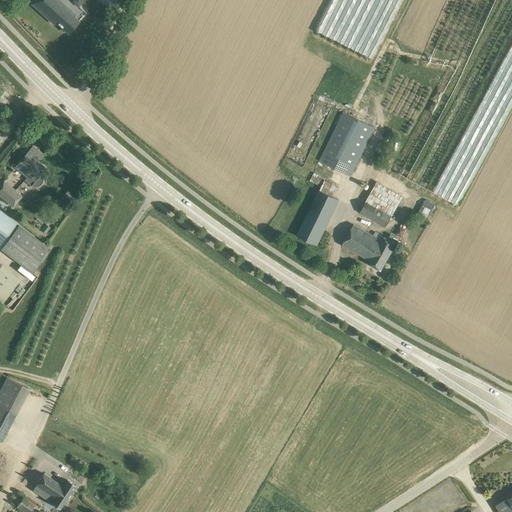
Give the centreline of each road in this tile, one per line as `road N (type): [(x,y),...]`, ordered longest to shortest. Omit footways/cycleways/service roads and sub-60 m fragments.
road 1 (secondary): [(415,355),(265,263),(161,187)]
road 2 (unclassified): [(58,386),(128,230),(161,187)]
road 3 (unclassified): [(385,511),(511,421)]
road 4 (unclassified): [(72,110),(127,0)]
